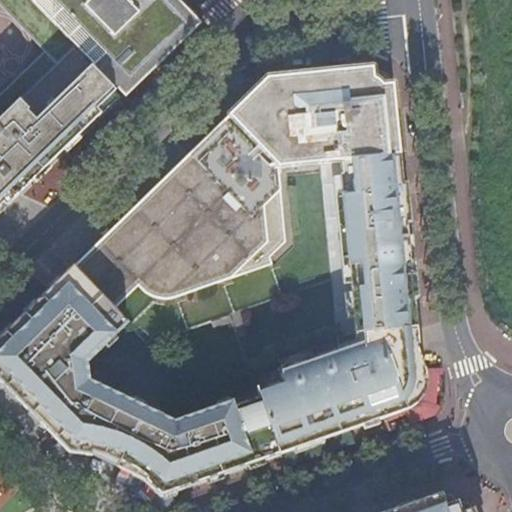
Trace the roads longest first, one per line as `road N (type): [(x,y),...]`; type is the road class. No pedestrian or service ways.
road 1 (residential): [(511,420),(477,382),(455,336),(423,15)]
road 2 (residential): [(0,276),(244,33)]
road 3 (residential): [(257,511),(511,433)]
road 4 (residential): [(423,15),(244,33)]
